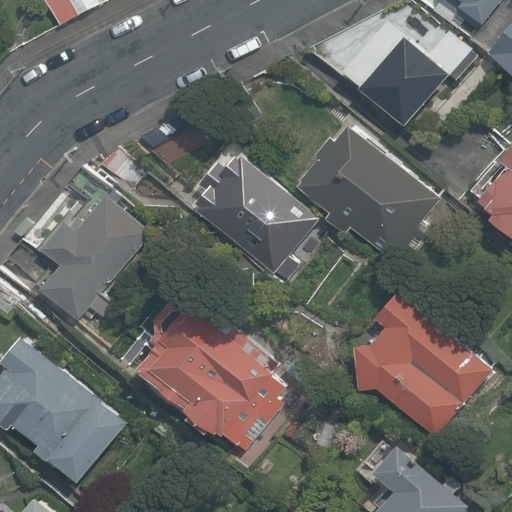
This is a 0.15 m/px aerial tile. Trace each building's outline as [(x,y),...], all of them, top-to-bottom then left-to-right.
[(77,10),(71,0),(45,0),(57,21),(77,10)] [(96,0),(71,0),(77,10),(96,0)] [(506,0),(442,0),(481,31),(506,0)] [(511,18),(487,50),(511,70),(511,18)] [(450,71),(405,33),(361,84),(407,122),(450,71)] [(445,195),(357,121),(306,181),(394,255),(445,195)] [(511,140),(499,156),(511,166),(485,197),(511,220),(511,140)] [(327,222),(248,154),(235,170),(224,160),(203,183),(210,189),(198,203),(280,275),(327,222)] [(158,232),(114,195),(86,229),(75,219),(51,247),(73,265),(53,288),(87,316),(158,232)] [(30,299),(0,274),(0,307),(14,318),(30,299)] [(493,367),(399,288),(375,316),(386,325),(372,341),(354,342),(357,388),(377,386),(436,435),(493,367)] [(282,372),(200,305),(150,366),(232,433),(282,372)] [(108,396),(32,336),(0,376),(0,418),(18,433),(25,424),(62,454),(108,396)] [(466,511),(469,510),(398,450),(374,479),(397,498),(384,511),(466,511)] [(70,511),(51,496),(37,511),(70,511)]
